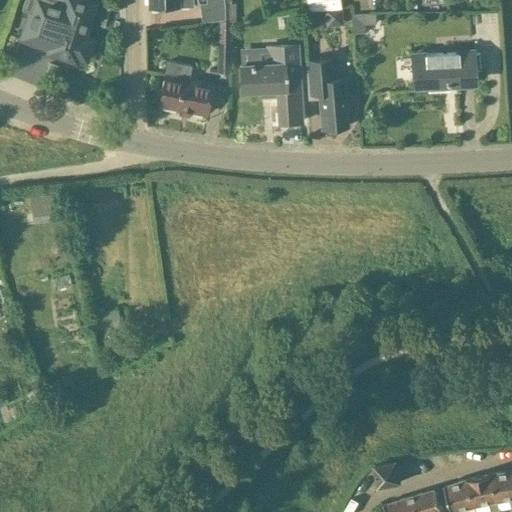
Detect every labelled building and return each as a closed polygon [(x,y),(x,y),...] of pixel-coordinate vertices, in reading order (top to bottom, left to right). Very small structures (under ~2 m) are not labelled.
[(23,0),(21,7),(33,10),(23,43),(53,53),(51,59),(75,66),(77,60),(86,63),(93,39),(84,36),(94,2),(89,0),(23,0)] [(339,0),(306,0),(307,3),(308,3),(309,11),(341,8),(339,0)] [(225,4),(201,5),(204,23),(218,21),(224,21),(225,5),(225,4)] [(350,12),(351,33),(364,33),(364,23),(376,23),(375,12),(350,12)] [(231,73),(232,21),(224,21),(218,21),(216,73),(231,73)] [(239,48),(240,65),(242,92),(277,90),(279,123),(303,121),(300,76),(299,42),(265,43),(265,47),(239,48)] [(473,50),(412,54),(414,87),(427,86),(428,91),(449,90),(448,84),(475,83),(474,69),(480,69),(479,53),(473,54),(473,50)] [(332,59),(306,60),(307,91),(319,91),(319,99),(322,129),(327,128),(328,130),(334,129),(335,127),(348,126),(344,76),(333,77),(332,59)] [(168,61),(165,74),(159,106),(206,115),(212,83),(189,79),(192,65),(168,61)] [(31,195),(32,221),(63,219),(61,194),(31,195)] [(398,463),(397,461),(374,465),(377,483),(378,488),(402,483),(398,463)] [(511,469),(493,473),(499,501),(510,499),(511,509),(511,469)] [(500,511),(499,501),(493,473),(469,478),(475,506),(488,504),(489,511),(500,511)] [(463,511),(463,510),(475,506),(469,478),(445,485),(453,511),(463,511)] [(443,511),(436,488),(412,496),(416,511),(443,511)] [(416,511),(412,496),(383,504),(387,511),(416,511)]
